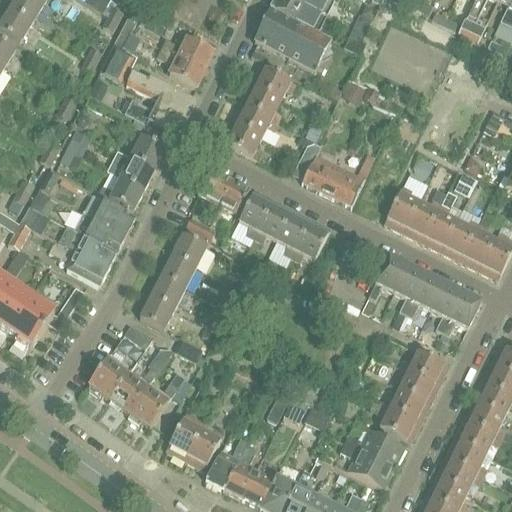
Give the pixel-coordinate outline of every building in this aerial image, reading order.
[(32,0),(16,0),(9,12),(32,27),(44,7),(32,0)] [(119,0),(136,9),(140,0),(119,0)] [(281,0),(276,0),(269,14),(314,36),(323,19),(281,0)] [(324,0),(281,0),(323,19),(331,3),(324,0)] [(373,0),(371,4),(379,9),(383,0),(373,0)] [(418,3),(411,0),(400,0),(397,7),(413,15),(418,3)] [(458,37),(459,38),(476,4),(477,0),(464,0),(470,3),(468,7),(472,9),(458,37)] [(488,2),(497,6),(508,11),(511,0),(477,0),(476,4),(459,38),(476,46),(478,47),(486,30),(477,26),(488,2)] [(511,0),(508,11),(500,27),(511,32),(511,0)] [(432,10),(418,3),(413,15),(427,22),(432,10)] [(176,21),(155,8),(149,19),(170,31),(176,21)] [(124,17),(122,16),(112,11),(107,19),(119,26),(124,17)] [(0,26),(0,35),(19,47),(32,27),(9,12),(0,26)] [(253,46),(311,75),(314,77),(321,63),(332,58),(328,50),(331,45),(314,36),(269,14),(253,46)] [(431,24),(443,30),(447,22),(435,16),(431,24)] [(365,39),(372,24),(358,18),(352,33),(365,39)] [(114,36),(119,26),(107,19),(102,30),(114,36)] [(443,30),(454,36),(458,28),(447,22),(443,30)] [(136,27),(128,23),(127,23),(120,35),(129,40),(136,27)] [(361,60),(366,47),(362,45),(365,39),(352,33),(343,52),(361,60)] [(120,35),(114,48),(123,52),(129,40),(120,35)] [(165,44),(161,53),(204,75),(214,56),(187,43),(182,52),(165,44)] [(15,55),(0,45),(0,73),(2,75),(15,55)] [(99,76),(122,88),(136,60),(123,52),(114,48),(99,76)] [(102,58),(101,57),(91,52),(86,60),(97,67),(102,58)] [(195,93),(202,80),(204,75),(161,53),(156,62),(173,70),(168,80),(195,93)] [(91,77),(97,67),(86,60),(80,71),(91,77)] [(297,89),(259,70),(249,90),(279,105),(284,95),(292,99),(297,89)] [(133,75),(126,89),(157,105),(155,111),(185,126),(195,107),(133,75)] [(349,85),(349,86),(366,94),(363,101),(366,102),(365,104),(394,119),(395,120),(395,119),(373,108),(377,100),(384,104),(384,103),(385,101),(366,93),(349,85)] [(318,95),(337,104),(341,96),(322,86),(318,95)] [(358,110),(363,101),(366,94),(349,86),(341,101),(358,110)] [(249,90),(240,108),(277,127),(281,119),(274,115),(279,105),(249,90)] [(377,100),(373,108),(395,119),(398,114),(399,112),(384,104),(377,100)] [(65,101),(60,111),(71,117),(76,107),(65,101)] [(148,126),(172,138),(177,141),(185,126),(155,111),(152,116),(131,105),(124,118),(146,129),(148,126)] [(240,108),(230,127),(261,143),(266,133),(273,136),(277,127),(240,108)] [(71,117),(60,111),(55,120),(66,126),(71,117)] [(82,117),(76,121),(75,125),(77,128),(83,131),(89,127),(88,120),(82,117)] [(164,153),(170,142),(146,130),(146,129),(124,118),(135,124),(130,132),(142,139),(130,163),(154,175),(165,154),(164,153)] [(220,146),(258,165),(262,156),(256,153),(261,143),(230,127),(220,146)] [(50,142),(44,153),(55,159),(61,148),(50,142)] [(65,155),(73,160),(74,158),(80,148),(71,143),(65,155)] [(55,159),(44,153),(38,165),(50,171),(55,159)] [(362,167),(356,180),(315,160),(315,159),(305,154),(292,179),(303,185),(301,188),(351,212),(364,184),(364,183),(370,171),(362,167)] [(73,160),(65,155),(59,167),(67,171),(73,160)] [(463,173),(477,179),(478,176),(478,168),(474,163),(469,160),(463,173)] [(143,196),(153,177),(154,175),(130,163),(119,183),(143,196)] [(505,194),(511,196),(511,197),(511,172),(508,170),(503,179),(511,183),(505,194)] [(197,199),(219,210),(233,184),(210,173),(197,199)] [(454,194),(468,201),(477,184),(462,176),(454,194)] [(59,181),(48,177),(38,193),(49,199),(59,181)] [(132,216),(143,196),(119,183),(108,204),(132,216)] [(219,210),(237,219),(250,193),(233,184),(219,210)] [(29,200),(33,191),(21,185),(17,192),(29,200)] [(403,190),(384,229),(404,238),(419,208),(408,202),(412,195),(403,190)] [(24,210),(29,200),(17,192),(8,212),(18,217),(22,209),(24,210)] [(48,200),(49,199),(38,193),(28,211),(39,217),(40,216),(46,220),(53,207),(48,203),(50,200),(48,200)] [(245,238),(246,239),(243,246),(250,250),(249,252),(273,205),(254,195),(238,226),(249,231),(245,238)] [(134,222),(91,200),(82,217),(125,240),(134,222)] [(292,215),(273,205),(249,252),(258,256),(256,259),(266,264),(271,252),(262,247),(266,240),(276,245),(292,215)] [(441,210),(432,206),(429,213),(419,208),(404,238),(422,248),(441,210)] [(422,248),(440,257),(456,226),(445,221),(449,214),(441,210),(422,248)] [(30,233),(39,217),(28,211),(19,227),(20,227),(30,233)] [(283,258),(291,262),(310,224),(292,215),(276,245),(286,251),(283,258)] [(67,230),(66,231),(116,258),(125,240),(82,217),(74,234),(67,230)] [(485,218),(479,229),(460,266),(478,275),(493,245),(483,240),(486,233),(492,222),(485,218)] [(191,220),(184,232),(202,242),(208,230),(191,220)] [(19,228),(8,221),(3,230),(14,237),(19,229),(20,227),(19,227),(19,228)] [(314,265),(330,234),(310,224),(291,262),(300,266),(303,260),(314,265)] [(467,232),(456,226),(440,257),(460,266),(479,229),(470,225),(467,232)] [(18,254),(30,233),(20,227),(19,229),(14,237),(8,248),(18,254)] [(216,235),(208,230),(202,242),(210,247),(216,235)] [(66,231),(58,248),(107,275),(116,258),(66,231)] [(206,252),(182,239),(171,261),(195,273),(206,252)] [(498,285),(511,256),(511,245),(507,243),(503,250),(493,245),(478,275),(498,285)] [(65,274),(99,292),(107,275),(58,248),(57,248),(54,247),(49,257),(69,267),(65,274)] [(389,260),(369,301),(375,304),(381,292),(394,298),(408,269),(389,260)] [(171,261),(160,281),(184,293),(195,273),(171,261)] [(426,278),(408,269),(394,298),(405,303),(391,331),(398,335),(401,329),(426,278)] [(235,293),(239,283),(229,278),(224,288),(235,293)] [(444,287),(426,278),(401,329),(407,332),(418,310),(430,315),(444,287)] [(160,281),(150,302),(174,314),(184,293),(160,281)] [(0,333),(30,353),(47,329),(53,319),(0,283),(0,333)] [(462,296),(444,287),(430,315),(442,321),(435,334),(441,337),(442,337),(462,296)] [(230,304),(235,293),(224,288),(218,297),(230,304)] [(75,292),(69,301),(77,306),(83,297),(75,292)] [(481,305),(462,296),(442,337),(441,337),(438,343),(446,347),(455,328),(467,334),(481,305)] [(69,301),(63,310),(71,316),(77,306),(69,301)] [(139,323),(163,335),(174,314),(150,302),(139,323)] [(63,310),(56,321),(64,326),(71,316),(63,310)] [(64,326),(56,321),(53,319),(47,329),(58,336),(64,326)] [(222,327),(220,326),(211,321),(206,330),(217,336),(222,327)] [(145,354),(153,342),(130,330),(123,339),(145,354)] [(212,346),(217,336),(206,330),(201,340),(212,346)] [(182,375),(188,378),(195,368),(202,355),(180,344),(174,357),(190,365),(182,375)] [(511,355),(502,351),(500,350),(490,370),(511,380),(511,355)] [(150,371),(147,376),(154,381),(173,355),(171,354),(159,354),(148,370),(150,371)] [(448,372),(417,357),(412,367),(405,364),(401,373),(438,391),(448,372)] [(108,359),(88,389),(90,391),(88,394),(99,402),(101,399),(109,404),(127,380),(131,375),(108,359)] [(511,380),(490,370),(481,389),(511,403),(511,380)] [(404,384),(399,395),(429,410),(438,391),(401,373),(397,381),(404,384)] [(150,388),(154,381),(147,376),(142,383),(139,381),(136,386),(127,380),(109,404),(129,418),(150,388)] [(176,377),(163,397),(150,388),(129,418),(131,419),(128,423),(139,430),(141,427),(150,433),(171,402),(177,393),(185,383),(176,377)] [(511,403),(481,389),(472,407),(503,422),(508,412),(511,414),(511,403)] [(374,406),(382,410),(420,429),(429,410),(399,395),(394,405),(386,401),(378,397),(374,406)] [(308,408),(291,401),(286,412),(291,415),(290,419),(302,424),(308,408)] [(472,407),(463,426),(500,444),(509,426),(503,422),(472,407)] [(379,433),(411,448),(420,429),(382,410),(378,419),(385,422),(379,433)] [(304,427),(323,436),(330,420),(311,411),(304,427)] [(185,418),(166,455),(185,465),(205,428),(185,418)] [(352,429),(363,433),(367,426),(355,421),(352,429)] [(463,426),(454,445),(484,459),(489,450),(496,453),(500,444),(463,426)] [(224,439),(215,434),(212,440),(201,435),(205,429),(205,428),(185,465),(204,475),(224,439)] [(349,440),(345,448),(394,473),(404,452),(368,434),(362,446),(349,440)] [(220,457),(205,486),(224,496),(242,460),(246,454),(247,452),(246,451),(248,447),(239,444),(232,459),(231,462),(220,457)] [(454,445),(445,464),(482,481),(486,474),(479,470),(484,459),(454,445)] [(348,476),(384,494),(394,473),(345,448),(341,457),(354,464),(348,476)] [(224,496),(242,505),(256,475),(248,471),(250,468),(255,456),(247,452),(246,454),(242,460),(224,496)] [(445,464),(436,482),(466,497),(470,488),(478,491),(482,481),(445,464)] [(319,492),(329,472),(322,469),(316,480),(313,479),(309,487),(319,492)] [(242,505),(256,511),(259,511),(273,484),(256,475),(242,505)] [(259,511),(284,511),(295,491),(284,486),(285,483),(276,478),(273,484),(259,511)] [(436,482),(427,501),(449,511),(466,511),(467,511),(461,507),(466,497),(436,482)] [(284,511),(308,511),(316,498),(307,494),(306,497),(295,491),(284,511)] [(366,511),(369,507),(364,506),(369,496),(365,494),(360,503),(361,503),(356,511),(366,511)] [(308,511),(332,511),(333,511),(322,506),(324,502),(316,498),(308,511)] [(335,511),(333,511),(332,511),(356,511),(361,503),(360,503),(352,498),(345,511),(335,511)] [(449,511),(427,501),(421,511),(449,511)]
